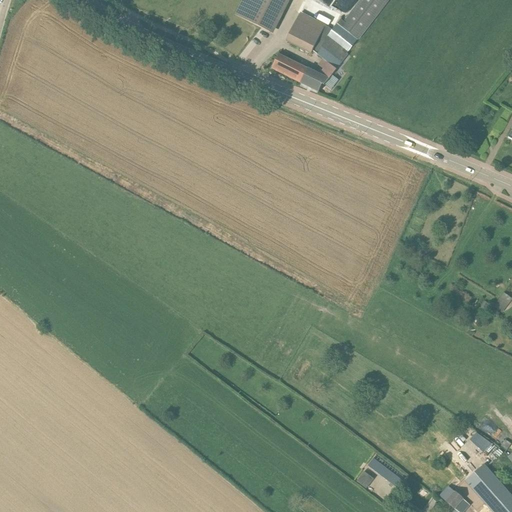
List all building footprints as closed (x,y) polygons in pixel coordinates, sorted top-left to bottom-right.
[(242,0),(235,15),(267,31),(270,33),(284,6),(287,7),(290,0),(242,0)] [(360,0),(344,22),(341,19),(333,30),(326,38),(323,44),(318,55),(322,58),(317,66),(324,71),(332,76),(344,60),(348,55),(346,54),(358,40),(383,8),(388,0),(360,0)] [(326,26),(300,14),(286,41),(312,54),(313,51),(326,26)] [(333,30),(326,26),(313,51),(318,55),(323,44),(326,38),(333,30)] [(272,69),(295,80),(302,67),(279,55),(272,69)] [(308,69),(302,67),(295,80),(301,83),(301,84),(319,93),(323,85),(324,86),(332,76),(324,71),(320,76),(308,69)] [(501,312),(511,297),(511,293),(506,290),(494,307),(501,312)] [(486,454),(495,445),(492,442),(477,431),(470,438),(486,454)] [(507,449),(511,442),(505,438),(501,445),(507,449)] [(402,481),(373,459),(368,467),(396,489),(402,481)] [(461,475),(466,481),(465,481),(492,511),(511,511),(511,496),(484,465),(480,461),(468,471),(467,470),(461,475)] [(374,479),(364,472),(357,481),(366,489),(374,479)] [(456,492),(455,492),(448,486),(439,496),(446,502),(454,509),(464,499),(456,492)] [(464,500),(459,508),(466,511),(467,511),(472,505),(464,500)]
